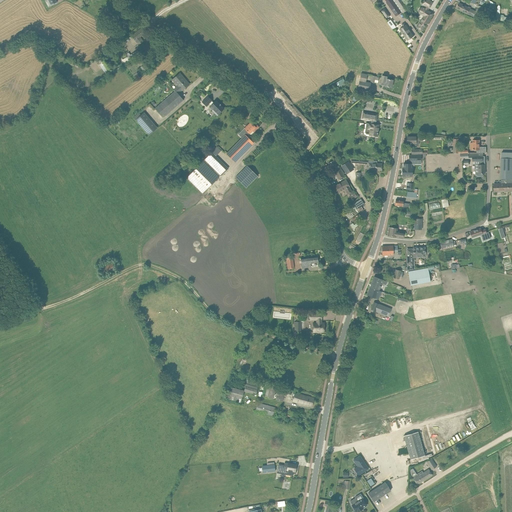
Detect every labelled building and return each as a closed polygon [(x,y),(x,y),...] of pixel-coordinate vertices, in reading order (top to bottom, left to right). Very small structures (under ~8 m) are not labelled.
[(401,12),(392,0),(389,0),(386,2),(396,16),(401,12)] [(394,0),(404,13),(409,10),(402,0),(394,0)] [(424,16),(418,27),(418,28),(423,30),(432,16),(431,15),(432,13),(427,10),(429,7),(430,8),(433,3),(429,0),(424,0),(423,4),(427,6),(425,9),(424,9),(422,7),(420,8),(418,10),(419,13),(421,14),(424,16)] [(476,11),(459,3),(457,8),(469,15),(478,18),(479,16),(482,17),(484,14),(481,13),(483,7),(478,6),(477,8),(476,11)] [(382,11),(388,18),(391,15),(385,8),(382,11)] [(391,20),(388,23),(393,29),(396,27),(391,20)] [(414,36),(406,25),(400,29),(407,41),(414,36)] [(142,28),(138,31),(132,36),(135,41),(138,44),(140,43),(141,43),(143,41),(139,37),(145,33),(142,28)] [(129,53),(127,54),(128,56),(121,60),(125,65),(140,55),(138,51),(130,55),(129,53)] [(180,73),(176,76),(172,80),(175,83),(176,82),(179,85),(174,89),(175,91),(177,94),(182,90),(188,85),(182,77),(183,77),(180,73)] [(357,88),(364,89),(369,90),(370,83),(365,82),(367,75),(360,73),(357,88)] [(382,76),(380,85),(391,87),(393,80),(386,79),(387,77),(382,76)] [(177,94),(175,91),(155,108),(163,117),(183,100),(177,94)] [(207,97),(202,102),(206,106),(209,104),(210,105),(209,107),(217,115),(224,108),(216,100),(213,103),(207,97)] [(143,112),(141,115),(139,113),(133,117),(148,135),(156,128),(143,112)] [(376,121),(377,114),(363,112),(362,119),(371,121),(371,123),(368,123),(366,123),(364,132),(366,134),(369,135),(369,136),(377,137),(377,134),(378,134),(378,133),(379,125),(375,124),(375,121),(376,121)] [(254,132),(259,127),(255,124),(254,125),(250,122),(238,134),(241,138),(226,154),(234,162),(253,143),(246,136),(252,130),(254,132)] [(407,137),(407,143),(412,143),(414,143),(414,145),(415,146),(418,146),(419,145),(419,141),(422,141),(422,137),(412,137),(407,137)] [(479,140),(473,140),(473,150),(477,150),(477,152),(482,152),(486,152),(486,147),(479,147),(479,140)] [(228,168),(212,152),(203,161),(219,177),(228,168)] [(511,155),(501,155),(501,158),(501,179),(511,178),(511,155)] [(485,156),(483,156),(472,157),(472,161),(476,161),(476,165),(475,165),(476,174),(476,175),(477,176),(479,176),(483,176),(482,173),(485,173),(485,156)] [(381,170),(382,164),(372,163),(372,161),(368,160),(367,164),(369,164),(368,170),(381,170)] [(402,170),(402,176),(412,176),(412,170),(411,170),(411,168),(411,164),(412,164),(412,160),(409,160),(409,164),(403,164),(403,168),(403,170),(402,170)] [(203,161),(186,178),(202,194),(219,177),(203,161)] [(349,161),(341,166),(346,174),(354,169),(349,161)] [(241,173),(237,178),(248,187),(259,174),(248,165),(242,172),(245,174),(242,177),(240,175),(242,174),(241,173)] [(335,172),(338,179),(344,176),(340,169),(335,172)] [(494,192),(511,191),(511,179),(507,179),(507,183),(493,184),(494,192)] [(349,187),(346,180),(334,186),(337,192),(345,189),(347,194),(351,192),(349,187)] [(397,188),(402,189),(406,189),(411,189),(412,182),(398,181),(397,188)] [(417,189),(415,189),(414,192),(407,192),(407,197),(417,198),(417,189)] [(358,208),(365,204),(361,198),(355,203),(358,208)] [(388,235),(387,235),(402,238),(403,233),(403,232),(396,231),(397,228),(396,227),(394,227),(393,228),(392,227),(389,227),(388,235)] [(475,230),(470,232),(471,234),(472,238),(482,234),(484,240),(490,238),(488,232),(487,233),(486,232),(486,229),(482,231),(481,228),(475,230)] [(452,239),(440,242),(442,248),(453,245),(456,245),(456,241),(452,241),(452,239)] [(398,246),(382,246),(382,255),(393,255),(393,252),(398,252),(398,246)] [(412,249),(407,249),(407,254),(407,264),(407,265),(412,265),(412,262),(414,262),(416,259),(416,258),(425,257),(425,256),(425,255),(426,255),(425,252),(424,252),(424,248),(413,248),(414,250),(412,250),(412,249)] [(312,257),(300,258),(302,268),(306,268),(311,267),(310,264),(318,263),(317,256),(312,257)] [(103,275),(115,270),(112,263),(100,268),(103,275)] [(434,266),(430,267),(408,271),(411,285),(429,282),(428,279),(432,279),(431,275),(435,274),(434,266)] [(370,287),(379,291),(382,283),(386,285),(387,282),(383,280),(379,278),(374,276),(370,287)] [(379,291),(370,287),(367,295),(378,300),(381,292),(379,291)] [(391,309),(374,302),(371,310),(376,312),(388,317),(391,309)] [(317,320),(317,323),(313,323),(313,332),(320,332),(324,332),(324,323),(321,323),(321,320),(322,320),(322,313),(308,313),(308,320),(317,320)] [(233,387),(230,399),(242,402),(245,391),(258,394),(260,382),(248,379),(245,390),(233,387)] [(269,397),(283,401),(286,391),(278,389),(279,386),(273,385),(269,397)] [(296,392),(293,402),(313,407),(316,397),(296,392)] [(227,414),(225,421),(247,427),(250,417),(255,418),(260,399),(248,396),(242,418),(227,414)] [(214,409),(212,417),(221,419),(223,411),(214,409)] [(425,456),(418,432),(404,436),(411,460),(425,456)] [(353,460),(358,467),(354,469),(358,475),(368,469),(359,456),(353,460)] [(436,467),(431,459),(427,461),(432,470),(436,467)] [(284,463),(284,465),(279,465),(279,469),(281,469),(281,473),(286,474),(285,475),(292,476),(293,474),(295,474),(296,471),(295,471),(296,465),(284,463)] [(428,470),(423,473),(422,471),(412,477),(414,479),(417,484),(432,475),(428,470)] [(390,491),(385,482),(368,493),(374,501),(390,491)] [(356,511),(357,511),(363,508),(367,505),(362,498),(358,501),(356,498),(350,502),(352,505),(353,508),(354,508),(355,511),(356,511)] [(330,511),(333,503),(325,501),(324,506),(327,506),(325,511),(330,511)]
